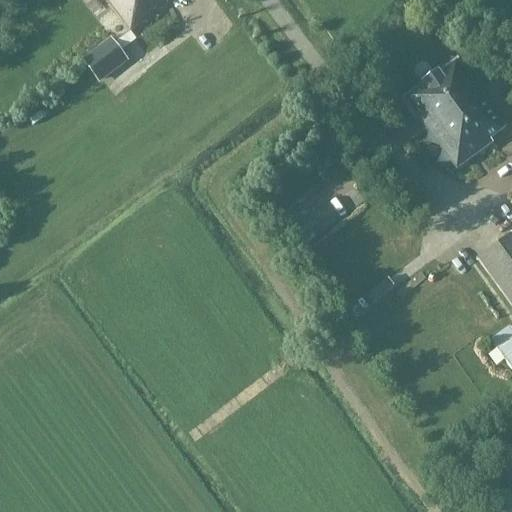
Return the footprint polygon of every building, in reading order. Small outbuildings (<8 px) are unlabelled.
[(103,0),(129,33),(174,0),(103,0)] [(78,56),(88,69),(95,78),(122,56),(105,35),(78,56)] [(404,100),(455,170),(491,143),(489,140),(505,128),(456,62),(457,61),(456,60),(402,99),(403,100),(404,100)] [(511,235),(476,261),(511,310),(511,235)] [(374,309),(395,299),(391,290),(370,300),(374,309)] [(511,331),(508,326),(489,340),(511,372),(511,331)]
